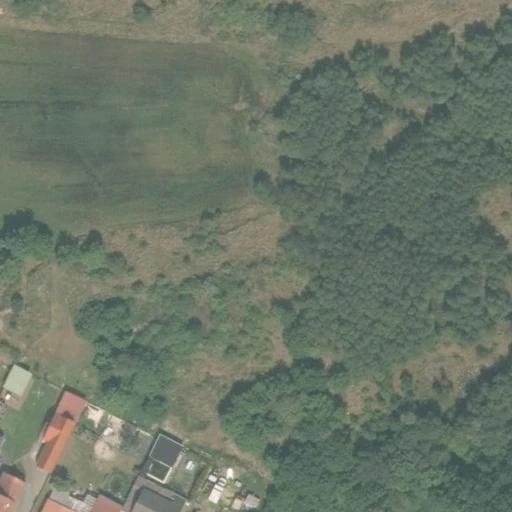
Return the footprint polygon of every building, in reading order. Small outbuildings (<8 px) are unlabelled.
[(31,467),(53,477),(86,407),(64,397),(31,467)] [(0,458),(9,441),(0,436),(0,458)] [(134,511),(170,511),(181,491),(153,477),(134,511)] [(0,511),(17,511),(21,504),(0,493),(0,511)] [(106,493),(95,511),(126,511),(130,505),(106,493)]
